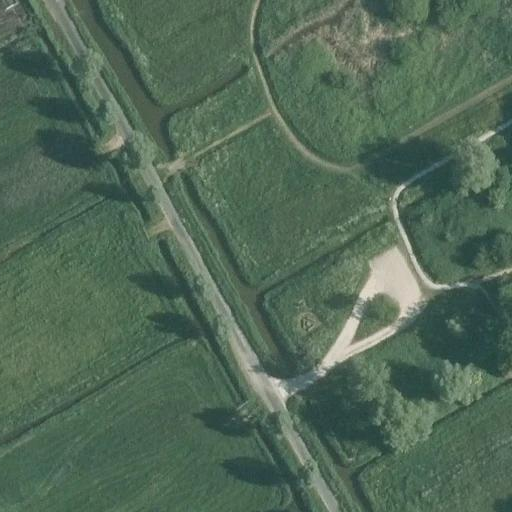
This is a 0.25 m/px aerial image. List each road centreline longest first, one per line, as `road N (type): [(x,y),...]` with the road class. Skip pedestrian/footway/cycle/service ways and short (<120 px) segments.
road 1 (unclassified): [(335,511),(52,0)]
road 2 (unknown): [(359,172),(312,161),(274,114),(261,81),(261,0)]
road 3 (unknown): [(359,172),(511,80)]
